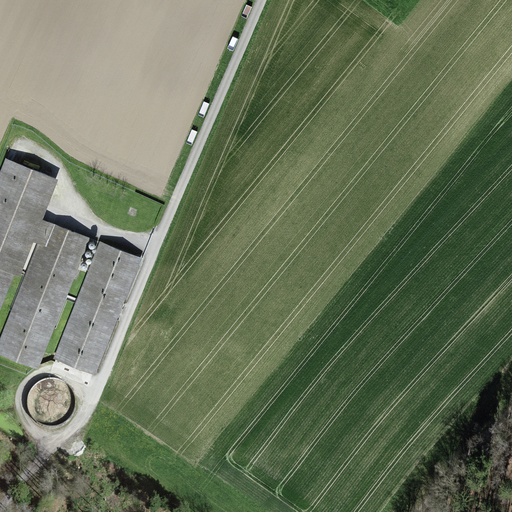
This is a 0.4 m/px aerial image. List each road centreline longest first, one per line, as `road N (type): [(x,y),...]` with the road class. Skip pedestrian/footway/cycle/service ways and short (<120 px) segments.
road 1 (track): [(0,510),(90,406),(263,0)]
road 2 (track): [(511,420),(432,511)]
